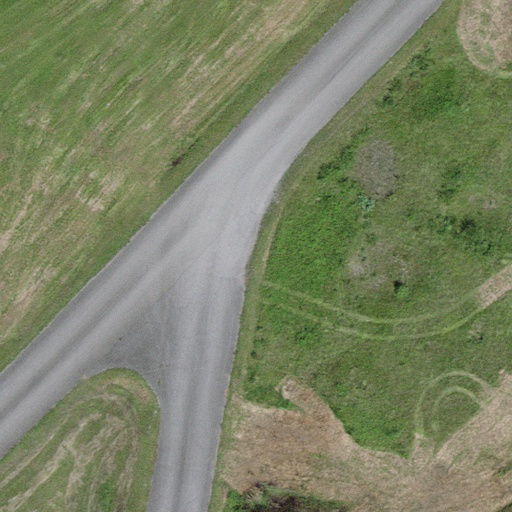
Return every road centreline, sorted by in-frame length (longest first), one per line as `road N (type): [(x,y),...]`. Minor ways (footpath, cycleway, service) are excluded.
road 1 (track): [(0,408),(197,241),(285,112),(400,0)]
road 2 (track): [(176,511),(194,392),(197,241)]
